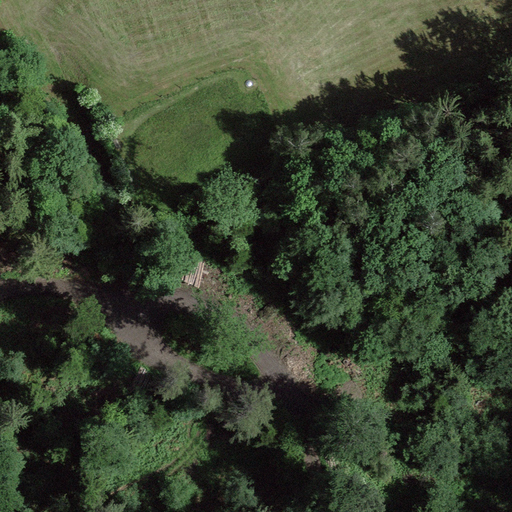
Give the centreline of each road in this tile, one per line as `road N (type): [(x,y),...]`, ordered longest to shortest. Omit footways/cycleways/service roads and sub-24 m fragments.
road 1 (track): [(325,511),(290,397),(260,352),(210,311),(163,300),(131,328),(59,282),(0,292)]
road 2 (track): [(163,300),(37,65),(27,0)]
road 3 (track): [(131,328),(178,372),(290,397)]
